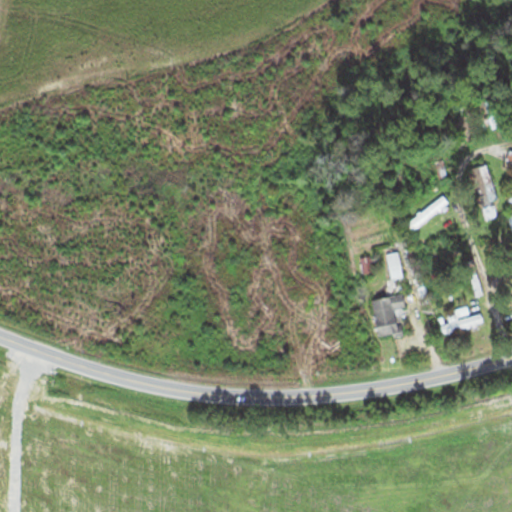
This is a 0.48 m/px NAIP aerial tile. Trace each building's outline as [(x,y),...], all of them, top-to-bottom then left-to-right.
[(486,101),(486,129),(496,129),(496,101),(486,101)] [(448,178),(443,160),(435,162),(440,180),(448,178)] [(450,203),(443,194),(406,221),(413,230),(450,203)] [(387,254),(392,278),(403,276),(398,252),(387,254)] [(395,309),(407,307),(404,293),(372,300),(378,328),(398,324),(395,309)] [(450,320),(451,322),(441,325),(444,335),(485,322),(481,310),(450,320)]
